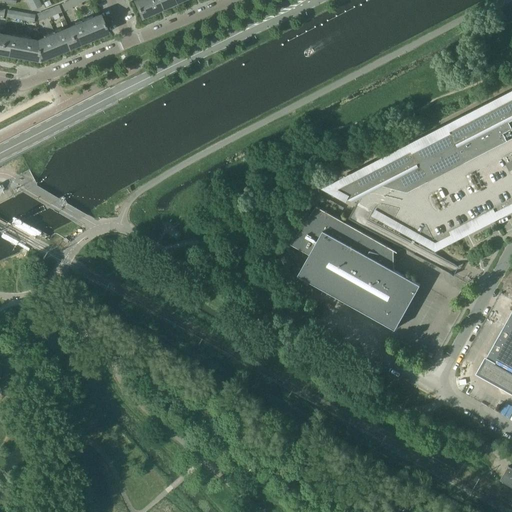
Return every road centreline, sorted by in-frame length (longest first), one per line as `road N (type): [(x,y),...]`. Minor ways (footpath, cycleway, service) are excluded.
road 1 (secondary): [(0,152),(307,0)]
road 2 (unclassified): [(435,387),(265,293)]
road 3 (unclassified): [(435,387),(511,249)]
